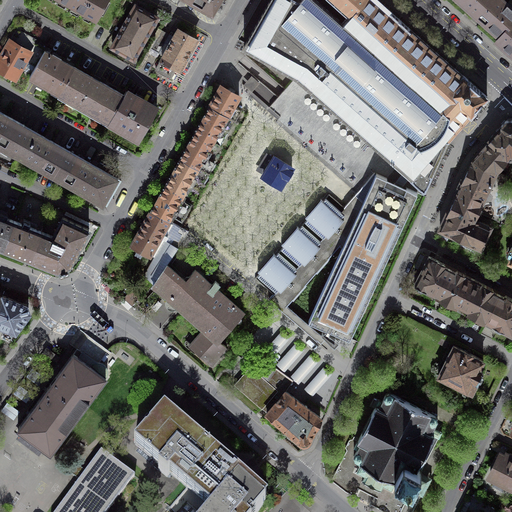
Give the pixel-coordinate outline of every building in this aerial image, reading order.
[(72,0),(70,4),(96,18),(106,0),(72,0)] [(191,0),(212,12),(218,0),(191,0)] [(311,88),(312,89),(334,65),(282,19),(299,0),(298,0),(270,0),(246,42),(244,47),(248,49),(296,76),(297,77),(306,85),(310,88),(311,88)] [(334,65),(312,89),(312,90),(390,158),(389,159),(406,174),(424,189),(425,189),(448,139),(454,132),(466,119),(471,114),(487,96),(463,75),(463,76),(380,2),(378,0),(363,0),(349,16),(330,0),(299,0),(282,19),(334,65)] [(330,0),(349,16),(363,0),(330,0)] [(511,7),(503,0),(460,0),(479,16),(499,34),(496,38),(511,20),(511,7)] [(124,26),(112,47),(134,59),(157,17),(136,5),(124,26)] [(511,20),(496,38),(510,50),(511,52),(511,20)] [(170,78),(176,67),(179,69),(185,59),(196,39),(179,29),(156,70),(170,78)] [(19,30),(12,41),(29,50),(34,41),(35,39),(27,34),(19,30)] [(159,53),(169,34),(166,32),(162,30),(152,49),(159,53)] [(9,39),(0,55),(0,69),(4,72),(13,77),(21,64),(33,70),(44,50),(46,47),(34,41),(29,50),(12,41),(9,39)] [(59,93),(74,67),(60,59),(44,50),(33,70),(30,76),(59,93)] [(99,81),(74,67),(59,93),(109,121),(126,91),(123,95),(99,81)] [(252,74),(243,84),(251,91),(260,81),(252,74)] [(211,105),(210,106),(232,118),(236,110),(232,107),(233,106),(235,107),(239,100),(237,98),(238,95),(221,86),(221,87),(216,96),(211,105)] [(142,100),(126,91),(109,121),(140,139),(157,109),(142,100)] [(232,118),(210,106),(208,110),(203,119),(196,132),(213,141),(217,134),(219,135),(225,124),(223,123),(227,116),(232,118)] [(0,153),(6,157),(24,125),(25,125),(1,111),(0,110),(0,153)] [(511,120),(510,120),(507,120),(498,130),(489,140),(509,158),(511,155),(511,156),(511,120)] [(43,170),(56,178),(71,151),(48,138),(24,125),(6,157),(7,157),(10,151),(43,170)] [(208,149),(213,141),(196,132),(188,146),(181,158),(209,174),(215,164),(206,159),(211,150),(208,149)] [(511,164),(511,160),(509,158),(489,140),(481,149),(472,158),(466,171),(504,189),(508,177),(497,171),(498,169),(500,167),(509,171),(511,164)] [(71,151),(56,178),(103,205),(106,199),(118,178),(94,165),(71,151)] [(274,158),(268,155),(264,163),(269,166),(263,176),(280,186),(286,177),(287,177),(290,174),(292,170),(291,170),(292,167),(275,156),(274,158)] [(203,184),(209,174),(181,158),(174,170),(166,184),(183,194),(187,186),(190,187),(195,179),(203,184)] [(511,215),(511,192),(504,189),(466,171),(458,188),(451,204),(476,216),(477,213),(478,211),(507,224),(511,215)] [(343,246),(309,319),(350,338),(417,192),(407,187),(404,193),(399,190),(400,188),(397,186),(394,184),(391,187),(384,184),(387,178),(376,173),(363,201),(355,194),(344,207),(347,209),(344,213),(326,197),(323,200),(321,198),(305,217),(307,218),(305,221),(323,237),(320,240),(302,225),(299,227),(297,225),(281,244),(283,246),(281,248),(299,264),(296,267),(278,252),(276,254),(274,252),(258,271),(260,273),(257,275),(276,291),(273,294),(287,306),(288,305),(287,305),(340,244),(343,246)] [(191,198),(183,194),(166,184),(159,197),(151,210),(168,220),(171,216),(182,222),(192,204),(189,202),(191,198)] [(490,226),(475,219),(476,216),(451,204),(440,228),(460,238),(481,247),(490,226)] [(168,220),(151,210),(147,217),(145,222),(162,232),(168,220)] [(0,246),(3,247),(13,220),(0,215),(0,246)] [(41,231),(31,258),(56,268),(56,269),(57,269),(59,269),(59,268),(67,265),(67,266),(69,265),(69,264),(81,243),(88,230),(89,230),(89,229),(88,228),(88,229),(64,217),(63,217),(53,236),(41,231)] [(31,258),(41,231),(22,224),(13,220),(3,247),(17,253),(31,258)] [(150,253),(162,232),(145,222),(138,233),(132,244),(138,247),(135,253),(141,256),(144,250),(150,253)] [(167,263),(178,247),(164,239),(149,265),(144,275),(153,284),(167,263)] [(436,295),(451,267),(445,264),(429,256),(414,284),(417,285),(418,289),(421,291),(424,289),(427,290),(427,289),(436,294),(436,295)] [(186,280),(167,263),(153,284),(178,306),(204,328),(219,340),(243,312),(216,288),(219,284),(215,280),(212,284),(195,269),(186,280)] [(456,270),(451,267),(436,295),(438,296),(439,299),(443,301),(445,300),(457,306),(472,278),(456,270)] [(494,289),(472,278),(457,306),(458,306),(459,303),(468,308),(466,310),(474,315),(473,315),(484,321),(499,292),(494,289)] [(128,294),(125,297),(133,303),(138,297),(130,291),(128,294)] [(499,292),(484,321),(485,321),(485,320),(511,334),(511,298),(504,295),(499,292)] [(292,310),(287,306),(273,294),(269,299),(287,315),(317,341),(318,340),(322,343),(326,339),(292,310)] [(4,296),(3,295),(0,303),(0,323),(6,326),(1,337),(9,340),(13,329),(15,330),(16,328),(28,313),(29,312),(28,310),(27,306),(27,304),(25,304),(15,300),(4,296)] [(279,363),(298,335),(284,325),(265,353),(279,363)] [(226,347),(219,340),(204,328),(189,345),(211,364),(219,355),(226,347)] [(278,363),(299,383),(322,358),(301,338),(278,363)] [(453,345),(438,375),(472,393),(483,371),(479,368),(484,360),(468,352),(453,345)] [(47,347),(41,356),(53,365),(60,357),(47,347)] [(33,439),(50,452),(106,377),(107,375),(107,374),(107,373),(108,371),(107,370),(107,368),(106,367),(106,366),(105,365),(104,364),(103,363),(101,363),(100,362),(98,362),(96,362),(95,363),(93,363),(92,364),(91,366),(86,362),(81,358),(84,354),(77,348),(74,353),(18,428),(33,439)] [(383,359),(380,365),(393,372),(400,359),(386,353),(383,359)] [(325,365),(305,388),(313,395),(333,373),(325,365)] [(285,428),(305,405),(286,391),(293,380),(276,367),(267,380),(250,366),(244,373),(243,372),(238,377),(239,378),(234,384),(262,408),(265,410),(267,412),(267,413),(285,428)] [(444,432),(436,428),(439,421),(438,417),(391,393),(386,395),(380,407),(377,406),(358,443),(361,444),(354,457),(355,461),(360,464),(356,472),(364,477),(362,481),(372,486),(381,491),(384,486),(392,491),(396,483),(413,491),(417,493),(423,496),(432,478),(426,475),(422,473),(444,432)] [(305,405),(285,428),(301,442),(302,443),(303,443),(305,443),(306,443),(307,443),(307,442),(308,442),(309,441),(309,440),(315,429),(320,417),(305,405)] [(170,508),(174,511),(258,511),(266,504),(264,503),(266,500),(164,411),(135,444),(161,467),(158,470),(167,477),(170,474),(187,489),(170,508)] [(84,476),(57,511),(106,511),(134,475),(102,452),(84,476)] [(505,456),(501,454),(490,475),(496,478),(492,485),(502,490),(506,483),(511,486),(511,485),(511,454),(507,452),(506,454),(505,456)]
